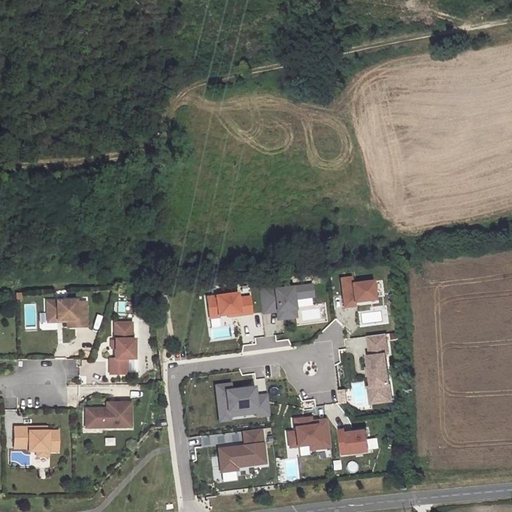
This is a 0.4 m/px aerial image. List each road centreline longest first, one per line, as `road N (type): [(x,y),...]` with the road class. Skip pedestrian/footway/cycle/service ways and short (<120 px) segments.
road 1 (track): [(0,165),(124,155),(160,133),(175,101),(217,78),(511,19)]
road 2 (residential): [(189,511),(173,383),(183,370),(290,355),(309,367)]
road 3 (tertiary): [(511,489),(308,511)]
